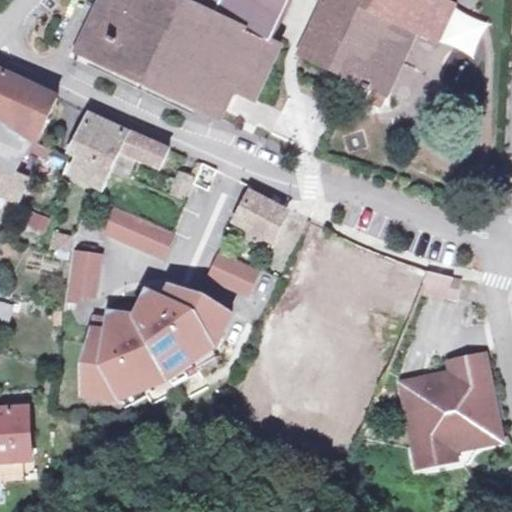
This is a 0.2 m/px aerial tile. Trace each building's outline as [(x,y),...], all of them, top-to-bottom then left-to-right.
[(104,0),(83,45),(224,112),(237,83),(255,92),(278,43),(271,39),(288,0),(104,0)] [(327,0),(301,55),(346,77),(340,89),(369,103),(376,90),(390,97),(421,34),(441,44),(458,8),(440,0),(327,0)] [(0,68),(0,121),(36,137),(38,138),(49,116),(51,117),(60,98),(0,68)] [(176,146),(91,113),(76,149),(85,153),(78,170),(109,184),(114,172),(119,159),(162,175),(176,146)] [(18,171),(36,137),(0,121),(0,165),(10,169),(18,171)] [(458,168),(416,150),(401,185),(443,203),(458,168)] [(0,165),(0,197),(2,198),(3,195),(10,169),(0,165)] [(18,171),(10,169),(3,195),(22,201),(30,175),(18,171)] [(175,170),(171,196),(192,199),(195,173),(175,170)] [(292,205),(254,187),(241,217),(279,234),(292,205)] [(3,195),(2,198),(21,205),(22,201),(3,195)] [(183,235),(197,234),(195,199),(180,200),(183,235)] [(176,233),(116,207),(108,226),(168,251),(176,233)] [(22,226),(46,232),(50,215),(26,209),(22,226)] [(62,227),(60,249),(75,254),(78,229),(62,227)] [(97,255),(78,252),(73,293),(92,295),(97,255)] [(260,267),(225,253),(217,271),(252,287),(260,267)] [(406,255),(398,272),(409,276),(415,259),(406,255)] [(416,311),(427,288),(435,267),(415,259),(409,276),(398,304),(416,311)] [(435,267),(427,288),(453,294),(458,273),(440,269),(435,267)] [(468,276),(458,273),(453,294),(463,295),(468,276)] [(117,346),(94,344),(88,395),(126,400),(126,396),(146,384),(147,388),(197,360),(195,357),(215,345),(218,347),(233,311),(173,285),(168,299),(151,291),(140,315),(112,312),(111,321),(110,332),(118,333),(117,346)] [(19,301),(0,298),(0,321),(14,325),(19,301)] [(299,314),(277,315),(279,343),(279,347),(288,347),(296,347),(296,355),(298,375),(324,376),(325,381),(348,380),(346,333),(301,334),(299,314)] [(264,344),(279,343),(277,315),(264,315),(264,344)] [(110,332),(111,321),(96,319),(94,344),(117,346),(118,333),(110,332)] [(289,356),(296,355),(296,347),(288,347),(289,356)] [(491,353),(455,360),(456,365),(492,358),(491,353)] [(457,370),(407,380),(421,450),(460,443),(482,439),(484,444),(508,439),(492,358),(456,365),(457,370)] [(28,410),(0,411),(0,464),(30,463),(28,410)] [(460,443),(421,450),(425,464),(462,457),(460,443)]
